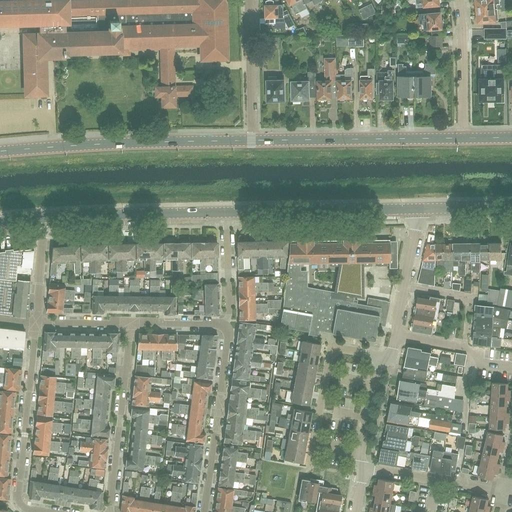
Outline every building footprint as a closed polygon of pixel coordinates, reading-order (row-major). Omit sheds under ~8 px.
[(41,99),(43,99),(46,99),(45,57),(65,56),(74,56),(73,52),(119,51),(119,55),(129,55),(128,47),(162,46),(162,53),(172,53),(172,46),(201,45),(201,60),(227,59),(226,41),(227,41),(226,7),(225,7),(225,0),(96,0),(67,1),(54,1),(54,0),(0,0),(0,24),(30,23),(30,35),(24,35),(26,95),(41,95),(41,99)] [(287,11),(283,13),(283,8),(282,6),(278,6),(278,3),(274,3),(274,1),(270,0),(269,0),(266,1),(266,6),(266,18),(266,23),(266,26),(274,26),(274,23),(284,23),(285,23),(289,29),(295,25),(287,11)] [(307,9),(305,5),(302,0),(288,0),(291,4),(290,5),(295,15),(296,15),(307,9)] [(475,0),(476,1),(474,2),(475,5),(476,6),(477,11),(495,9),(498,9),(506,8),(504,0),(475,0)] [(375,5),(362,9),(366,19),(378,15),(375,5)] [(396,13),(396,5),(385,6),(385,14),(396,13)] [(497,22),(496,21),(499,21),(498,9),(495,9),(477,11),(477,17),(476,18),(476,21),(478,22),(478,23),(497,22)] [(442,28),(444,28),(443,21),(441,21),(440,14),(429,15),(421,16),(421,17),(414,18),(415,24),(424,23),(425,30),(430,29),(430,30),(432,30),(432,34),(439,34),(439,29),(442,29),(442,28)] [(301,36),(307,35),(304,27),(298,30),(301,36)] [(485,30),(485,39),(506,38),(506,30),(485,30)] [(356,36),(356,47),(364,47),(363,35),(356,36)] [(442,47),(442,36),(430,36),(431,47),(442,47)] [(336,80),(336,74),(336,58),(325,58),(325,81),(318,81),(318,100),(332,99),(331,80),(336,80)] [(414,72),(415,97),(423,97),(431,97),(431,75),(436,75),(436,64),(426,64),(426,68),(423,72),(414,72)] [(481,80),(481,101),(501,101),(501,92),(503,92),(503,89),(503,80),(504,80),(504,65),(498,65),(498,68),(482,68),(482,66),(482,64),(481,64),(481,80)] [(403,65),(398,65),(398,91),(401,91),(401,97),(406,97),(415,97),(414,72),(406,72),(406,67),(403,67),(403,65)] [(172,79),(171,72),(171,67),(163,68),(164,79),(172,79)] [(336,80),(337,80),(338,99),(352,99),(351,80),(354,80),(353,68),(348,68),(345,69),(345,74),(336,74),(336,80)] [(361,76),(361,81),(360,81),(361,99),(373,98),(373,80),(373,76),(375,76),(375,69),(368,69),(369,76),(361,76)] [(382,100),(394,100),(394,80),(392,80),(392,77),(393,77),(393,70),(388,71),(388,72),(377,73),(378,95),(382,95),(382,100)] [(269,77),(269,80),(268,80),(269,101),(284,100),(283,83),(289,83),(289,71),(284,72),(283,80),(277,80),(277,76),(269,77)] [(309,72),(309,81),(292,82),(292,100),(309,100),(309,85),(316,85),(315,72),(309,72)] [(177,93),(177,88),(175,88),(174,88),(174,86),(172,86),(170,86),(170,88),(161,88),(156,89),(156,96),(163,95),(163,98),(161,98),(161,99),(162,99),(163,106),(174,106),(174,95),(177,95),(177,93)] [(290,241),(287,269),(284,298),(283,309),(279,330),(280,327),(308,332),(308,335),(319,336),(316,335),(316,331),(321,332),(330,333),(375,341),(378,325),(384,326),(384,327),(386,318),(379,317),(381,308),(366,305),(357,304),(357,301),(354,300),(355,296),(363,298),(363,297),(360,297),(359,263),(361,263),(361,266),(363,266),(372,266),(372,263),(376,263),(376,266),(387,266),(387,263),(389,263),(389,269),(397,268),(397,255),(396,255),(395,242),(389,243),(389,240),(290,241)] [(280,268),(285,269),(286,260),(288,241),(275,242),(275,258),(281,258),(280,268)] [(250,258),(250,242),(237,242),(237,259),(238,270),(243,269),(243,259),(250,258)] [(263,269),(262,242),(257,242),(250,242),(250,258),(257,258),(257,269),(263,269)] [(268,258),(275,258),(275,242),(266,242),(262,242),(263,269),(268,269),(268,258)] [(172,271),(177,271),(177,244),(172,244),(172,243),(164,244),(164,260),(172,260),(172,263),(172,271)] [(177,244),(177,271),(178,277),(178,283),(191,282),(191,277),(183,277),(183,271),(182,271),(182,263),(181,262),(181,260),(190,259),(189,243),(181,243),(181,244),(177,244)] [(205,270),(205,259),(204,243),(192,243),(192,248),(191,248),(192,259),(201,259),(201,262),(200,262),(200,270),(205,270)] [(213,270),(218,270),(218,261),(218,259),(217,259),(217,243),(204,243),(205,259),(213,259),(213,270)] [(490,261),(490,260),(490,243),(480,244),(480,261),(490,261)] [(490,243),(490,260),(501,260),(501,243),(490,243)] [(109,245),(109,261),(116,261),(116,264),(117,272),(117,278),(122,277),(122,272),(121,244),(109,245)] [(122,272),(127,272),(127,263),(125,264),(125,260),(135,260),(134,244),(121,244),(122,272)] [(144,271),(149,271),(149,244),(136,244),(137,260),(144,260),(144,271)] [(162,244),(149,244),(149,271),(155,271),(154,260),(162,260),(162,244)] [(423,261),(423,263),(422,267),(435,270),(435,261),(435,244),(427,244),(423,261)] [(440,268),(445,268),(444,244),(435,244),(435,261),(437,261),(438,265),(438,266),(440,268)] [(453,244),(444,244),(445,268),(445,272),(453,272),(453,267),(453,244)] [(463,275),(462,265),(462,244),(453,244),(453,267),(459,267),(458,275),(463,275)] [(465,275),(466,265),(466,261),(471,261),(471,244),(462,244),(462,265),(463,275),(465,275)] [(480,273),(480,261),(480,244),(471,244),(471,261),(471,273),(480,273)] [(98,246),(94,246),(95,273),(95,278),(100,278),(100,272),(100,264),(99,261),(107,261),(106,245),(98,245),(98,246)] [(80,274),(79,246),(65,247),(66,263),(74,263),(75,274),(80,274)] [(82,262),(89,262),(90,273),(95,273),(94,246),(89,246),(81,246),(81,260),(82,262)] [(57,264),(66,263),(65,247),(53,248),(51,264),(50,276),(56,276),(57,264)] [(0,252),(0,314),(12,316),(26,317),(30,281),(16,280),(17,269),(21,269),(20,274),(30,275),(32,261),(33,249),(20,250),(0,252)] [(435,287),(435,270),(422,267),(418,283),(435,287)] [(206,274),(206,281),(218,281),(218,273),(206,274)] [(253,277),(238,277),(238,288),(268,287),(268,283),(253,283),(253,277)] [(113,310),(113,286),(113,280),(109,280),(109,286),(109,296),(103,296),(103,313),(103,310),(113,310)] [(113,310),(123,310),(124,296),(118,296),(118,286),(118,281),(113,280),(113,286),(113,310)] [(155,280),(154,280),(151,280),(150,286),(150,297),(144,297),(144,311),(154,311),(155,280)] [(164,315),(165,314),(165,297),(159,297),(159,287),(159,280),(155,280),(154,311),(164,311),(164,315)] [(176,280),(171,280),(171,297),(165,297),(165,314),(175,315),(175,287),(176,280)] [(453,283),(452,290),(460,291),(461,284),(453,283)] [(49,284),(49,293),(74,295),(74,291),(64,290),(65,285),(49,284)] [(194,295),(218,294),(218,284),(204,284),(204,291),(194,291),(194,295)] [(92,313),(103,313),(103,296),(97,296),(97,286),(93,285),(92,313)] [(129,296),(124,296),(123,310),(134,311),(134,286),(129,286),(129,296)] [(134,311),(144,311),(144,297),(138,297),(139,286),(134,286),(134,311)] [(268,287),(238,288),(239,298),(254,298),(254,292),(268,292),(268,287)] [(500,289),(488,288),(488,291),(488,294),(488,302),(498,303),(498,300),(499,297),(500,289)] [(74,300),(74,295),(49,293),(48,303),(63,304),(64,299),(74,300)] [(488,302),(488,294),(479,293),(479,294),(479,301),(488,302)] [(205,305),(219,305),(218,294),(194,295),(194,300),(205,299),(205,305)] [(413,331),(412,331),(432,335),(434,327),(433,326),(434,318),(435,319),(437,310),(435,310),(437,301),(441,302),(441,299),(427,296),(424,296),(423,296),(423,299),(418,298),(416,307),(418,307),(417,314),(415,314),(414,323),(415,324),(414,331),(413,331)] [(254,304),(254,298),(239,298),(239,309),(267,308),(267,304),(254,304)] [(267,308),(273,308),(280,309),(280,300),(267,301),(267,304),(267,308)] [(455,301),(448,300),(446,309),(453,311),(455,301)] [(47,309),(47,313),(53,313),(72,313),(72,309),(72,308),(63,308),(63,304),(48,303),(47,309)] [(195,311),(195,315),(219,315),(219,305),(205,305),(205,311),(195,311)] [(476,306),(475,316),(493,317),(508,321),(510,310),(493,307),(476,306)] [(267,308),(239,309),(239,320),(255,319),(255,313),(268,313),(267,308)] [(493,317),(475,316),(475,325),(493,327),(501,328),(507,329),(508,321),(493,317)] [(239,322),(238,331),(254,333),(255,329),(266,330),(266,325),(239,322)] [(475,325),(474,335),(492,337),(498,337),(498,338),(500,338),(501,328),(493,327),(475,325)] [(8,360),(13,361),(13,356),(17,330),(8,329),(6,347),(10,348),(8,360)] [(25,331),(17,330),(13,356),(13,361),(12,365),(22,366),(22,359),(23,349),(25,331)] [(238,331),(237,341),(263,344),(264,339),(254,338),(254,333),(238,331)] [(48,351),(55,351),(55,332),(45,332),(42,362),(47,362),(48,351)] [(60,347),(65,347),(65,333),(55,333),(55,332),(55,351),(55,358),(60,358),(60,347)] [(76,358),(76,333),(65,333),(65,347),(71,347),(71,358),(76,358)] [(80,348),(86,348),(87,333),(76,333),(76,358),(80,358),(80,348)] [(97,363),(97,358),(97,348),(97,334),(87,333),(86,348),(93,348),(92,366),(97,366),(97,363)] [(107,352),(108,352),(108,334),(107,334),(97,334),(97,348),(97,358),(101,359),(101,348),(107,348),(107,352)] [(108,352),(112,352),(117,352),(119,334),(108,334),(108,352)] [(143,360),(148,360),(148,334),(139,334),(138,349),(143,349),(143,360)] [(153,360),(153,349),(157,349),(157,334),(148,334),(148,360),(153,360)] [(167,360),(167,334),(157,334),(157,349),(162,349),(161,360),(167,360)] [(176,350),(177,335),(167,334),(167,360),(172,360),(172,350),(176,350)] [(186,339),(188,339),(188,335),(179,335),(178,343),(185,344),(186,339)] [(217,335),(202,335),(188,335),(188,339),(201,340),(200,345),(216,347),(217,335)] [(497,341),(492,341),(492,337),(474,335),(473,345),(491,347),(492,346),(497,347),(497,341)] [(236,350),(252,352),(252,348),(262,349),(263,344),(237,341),(236,350)] [(302,341),(300,352),(319,355),(321,345),(302,341)] [(215,358),(216,347),(200,345),(200,351),(187,350),(186,354),(215,358)] [(409,347),(407,357),(437,362),(438,358),(430,357),(431,351),(409,347)] [(251,357),(252,352),(236,350),(234,359),(261,363),(261,358),(251,357)] [(299,356),(298,362),(317,365),(319,355),(300,352),(297,351),(296,355),(299,356)] [(456,353),(454,365),(465,367),(467,355),(456,353)] [(198,360),(197,366),(213,369),(215,358),(186,354),(185,359),(198,360)] [(407,357),(405,367),(427,371),(428,365),(437,367),(437,362),(407,357)] [(234,359),(233,369),(249,371),(250,366),(260,367),(261,363),(234,359)] [(298,362),(296,372),(315,375),(317,365),(298,362)] [(65,364),(65,376),(75,377),(75,364),(65,364)] [(146,375),(147,367),(147,365),(136,365),(135,374),(146,375)] [(212,379),(213,369),(197,366),(197,373),(184,371),(183,376),(212,379)] [(155,367),(147,367),(146,375),(155,376),(155,367)] [(427,371),(405,367),(403,377),(425,381),(427,371)] [(0,377),(20,380),(21,369),(5,368),(5,373),(0,372),(0,377)] [(249,375),(249,371),(233,369),(232,378),(259,381),(259,376),(249,375)] [(296,372),(295,382),(313,385),(315,375),(296,372)] [(85,379),(85,383),(114,386),(115,375),(97,373),(96,380),(85,379)] [(456,383),(457,377),(443,374),(442,381),(456,383)] [(55,383),(56,378),(56,377),(41,376),(40,385),(65,388),(66,384),(55,383)] [(162,379),(152,378),(135,376),(134,385),(151,387),(151,383),(161,384),(162,379)] [(19,390),(20,380),(0,377),(0,383),(4,384),(4,389),(19,390)] [(173,387),(182,388),(206,392),(210,392),(211,381),(194,379),(193,385),(173,383),(173,387)] [(420,393),(455,398),(456,387),(443,384),(441,391),(420,387),(421,382),(401,379),(399,389),(420,393)] [(232,380),(230,390),(260,394),(261,389),(248,387),(249,382),(232,380)] [(295,382),(293,392),(311,395),(313,385),(295,382)] [(114,386),(96,384),(85,383),(85,388),(95,389),(95,394),(109,396),(110,386),(114,386)] [(493,383),(492,394),(511,395),(511,390),(508,390),(508,384),(493,383)] [(54,391),(65,392),(65,388),(40,385),(39,395),(54,396),(54,391)] [(150,392),(151,387),(134,385),(133,395),(160,398),(160,393),(150,392)] [(181,393),(191,394),(191,400),(205,402),(206,392),(182,388),(181,393)] [(437,402),(454,406),(455,399),(455,398),(420,393),(399,389),(397,399),(417,403),(418,397),(437,401),(437,402)] [(0,400),(14,402),(15,392),(0,390),(0,400)] [(260,394),(230,390),(229,401),(245,403),(245,396),(260,398),(260,394)] [(291,402),(309,406),(311,395),(293,392),(291,402)] [(83,404),(108,406),(109,396),(95,394),(94,400),(84,399),(83,404)] [(492,394),(491,406),(507,407),(507,401),(511,401),(511,395),(492,394)] [(54,402),(54,396),(39,395),(38,404),(63,407),(63,402),(54,402)] [(159,402),(160,398),(133,395),(132,404),(149,406),(149,401),(159,402)] [(0,411),(13,413),(14,402),(0,400),(0,411)] [(204,411),(205,402),(191,400),(190,405),(180,404),(179,408),(204,411)] [(229,401),(228,411),(256,415),(258,415),(259,408),(252,408),(251,409),(246,409),(247,403),(245,403),(229,401)] [(390,411),(420,417),(430,419),(452,423),(453,415),(436,413),(436,415),(424,412),(422,413),(411,411),(412,405),(391,402),(390,411)] [(38,404),(37,414),(52,415),(53,410),(63,411),(63,407),(38,404)] [(108,406),(83,404),(83,408),(93,409),(93,415),(107,416),(108,406)] [(131,417),(134,418),(158,420),(159,416),(148,415),(149,408),(132,406),(131,417)] [(491,406),(491,417),(509,418),(510,413),(506,413),(507,407),(491,406)] [(189,414),(188,421),(202,423),(204,411),(179,408),(179,413),(189,414)] [(287,419),(291,419),(310,423),(312,412),(293,409),(292,415),(288,414),(287,419)] [(0,421),(12,423),(13,413),(0,411),(0,421)] [(256,415),(228,411),(226,421),(244,424),(245,418),(253,419),(255,419),(256,415)] [(418,427),(420,417),(390,411),(388,422),(418,427)] [(76,419),(76,424),(81,424),(109,427),(106,426),(107,416),(93,415),(92,421),(82,420),(76,419)] [(37,416),(36,425),(61,428),(62,424),(52,422),(52,417),(37,416)] [(491,417),(490,429),(505,430),(506,423),(509,424),(509,418),(491,417)] [(158,420),(134,418),(133,427),(147,428),(148,423),(158,424),(158,420)] [(291,419),(290,429),(308,433),(310,423),(291,419)] [(428,429),(450,433),(452,423),(430,419),(428,429)] [(0,431),(11,433),(12,423),(0,421),(0,431)] [(188,426),(177,424),(177,429),(201,432),(202,423),(188,421),(188,426)] [(256,432),(241,430),(242,424),(244,424),(226,421),(225,432),(262,437),(262,433),(256,432)] [(462,425),(452,423),(450,433),(461,433),(462,425)] [(81,428),(91,429),(91,436),(108,438),(109,427),(81,424),(81,428)] [(388,431),(388,435),(408,439),(410,428),(387,424),(386,430),(388,431)] [(61,428),(36,425),(35,435),(50,437),(51,432),(61,433),(61,428)] [(146,435),(147,428),(133,427),(132,438),(156,440),(157,436),(146,435)] [(205,433),(201,432),(177,429),(176,433),(186,434),(185,441),(203,444),(205,433)] [(288,439),(306,443),(308,433),(290,429),(288,439)] [(261,441),(262,437),(225,432),(224,442),(241,445),(242,439),(261,441)] [(446,441),(447,434),(435,432),(434,439),(446,441)] [(486,443),(504,447),(505,442),(502,441),(503,435),(488,432),(486,443)] [(0,444),(10,446),(11,435),(0,434),(0,444)] [(50,441),(50,437),(35,435),(34,445),(59,447),(60,442),(50,441)] [(400,450),(405,451),(408,439),(388,435),(387,439),(384,440),(383,447),(400,450)] [(464,449),(466,438),(458,436),(456,448),(464,449)] [(81,442),(80,446),(107,449),(108,440),(91,438),(91,442),(81,442)] [(132,438),(131,447),(145,448),(145,444),(156,445),(156,440),(132,438)] [(288,439),(286,449),(304,453),(306,443),(288,439)] [(175,451),(202,455),(203,445),(186,443),(186,448),(175,447),(175,451)] [(430,444),(423,443),(421,454),(428,455),(430,444)] [(503,452),(504,447),(486,443),(483,454),(498,458),(500,452),(503,452)] [(0,454),(9,456),(10,446),(0,444),(0,454)] [(237,446),(223,444),(222,455),(247,458),(247,453),(236,452),(237,446)] [(59,447),(34,445),(33,454),(48,456),(49,451),(59,452),(59,447)] [(106,458),(107,449),(80,446),(80,451),(90,452),(89,457),(106,458)] [(145,448),(131,447),(130,458),(154,460),(155,457),(144,456),(145,448)] [(430,456),(405,451),(400,450),(399,451),(382,448),(379,463),(397,466),(399,456),(413,459),(412,469),(428,471),(430,456)] [(284,460),(302,463),(304,453),(286,449),(284,460)] [(430,472),(440,473),(444,452),(434,450),(430,472)] [(201,464),(202,455),(175,451),(174,456),(185,457),(184,462),(201,464)] [(451,475),(451,470),(455,471),(458,454),(444,452),(440,473),(451,475)] [(0,465),(8,466),(9,456),(0,454),(0,465)] [(481,465),(499,469),(500,464),(497,463),(498,458),(483,454),(481,465)] [(246,462),(247,458),(222,455),(221,465),(234,467),(235,461),(246,462)] [(105,468),(106,458),(89,457),(89,462),(79,461),(78,465),(105,468)] [(154,460),(130,458),(126,457),(125,469),(143,470),(143,464),(154,465),(154,460)] [(199,473),(201,464),(184,462),(183,467),(173,466),(172,470),(199,473)] [(244,474),(234,473),(234,467),(221,465),(219,475),(244,478),(244,474)] [(498,475),(499,469),(481,465),(478,476),(493,480),(495,474),(498,475)] [(60,500),(70,501),(74,477),(74,472),(75,467),(71,467),(69,476),(68,487),(62,486),(60,500)] [(40,496),(50,498),(52,484),(54,468),(50,468),(47,484),(41,483),(39,500),(40,496)] [(54,468),(52,484),(50,498),(60,500),(62,486),(56,485),(58,475),(59,469),(54,468)] [(199,473),(172,470),(172,474),(182,475),(182,481),(198,483),(199,473)] [(32,471),(29,498),(39,500),(41,483),(35,482),(36,471),(32,471)] [(72,488),(70,501),(71,502),(80,503),(83,489),(76,488),(78,478),(79,472),(75,472),(74,477),(72,488)] [(244,478),(219,475),(218,486),(232,488),(232,482),(243,483),(244,478)] [(0,488),(9,489),(10,479),(0,477),(0,488)] [(80,503),(90,505),(94,480),(89,479),(87,490),(83,489),(80,503)] [(310,481),(301,479),(299,497),(298,499),(299,498),(306,499),(306,501),(315,502),(318,482),(318,483),(310,482),(310,481)] [(375,485),(374,490),(383,491),(393,493),(395,482),(379,479),(378,485),(375,485)] [(101,510),(103,492),(97,491),(99,480),(94,480),(90,505),(89,508),(101,510)] [(120,511),(132,511),(134,497),(127,496),(129,483),(124,482),(120,511)] [(134,499),(134,497),(132,511),(142,511),(145,488),(141,487),(139,500),(134,499)] [(337,489),(324,487),(323,492),(322,492),(321,492),(321,493),(322,493),(321,500),(320,500),(318,509),(319,509),(318,511),(338,511),(337,511),(338,504),(340,505),(341,496),(336,495),(337,489)] [(9,489),(0,488),(0,498),(8,500),(9,489)] [(152,511),(154,502),(148,501),(150,488),(145,488),(142,511),(152,511)] [(246,496),(246,491),(218,488),(216,498),(232,500),(233,494),(246,496)] [(375,502),(391,504),(393,493),(383,491),(374,490),(373,495),(376,496),(375,502)] [(152,511),(162,511),(164,504),(158,503),(160,493),(155,492),(154,502),(152,511)] [(162,511),(172,511),(176,493),(172,492),(170,504),(164,504),(162,511)] [(176,493),(172,511),(183,511),(184,507),(178,506),(180,493),(176,493)] [(194,511),(195,507),(197,494),(192,493),(190,506),(185,505),(184,507),(183,511),(194,511)] [(471,507),(489,511),(490,506),(487,506),(489,499),(488,499),(474,496),(471,507)] [(231,506),(232,500),(216,498),(215,509),(239,511),(243,511),(244,508),(231,506)] [(276,500),(276,506),(283,507),(282,511),(289,511),(291,503),(276,500)] [(389,511),(391,504),(375,502),(374,507),(371,507),(370,511),(389,511)]
